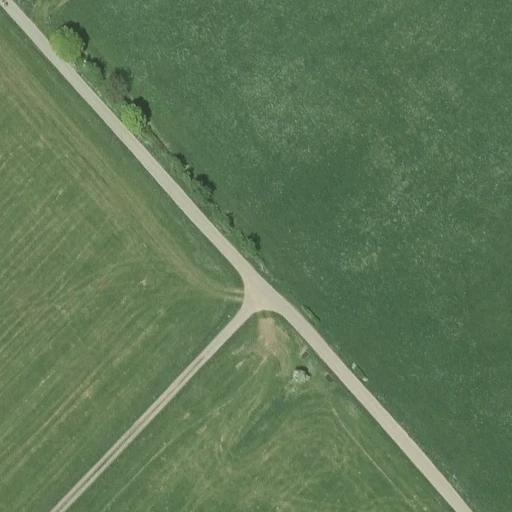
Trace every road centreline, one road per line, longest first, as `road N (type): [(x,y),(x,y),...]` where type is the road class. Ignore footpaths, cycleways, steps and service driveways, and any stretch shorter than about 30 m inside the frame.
road 1 (track): [(0,0),(261,294)]
road 2 (track): [(55,511),(261,294)]
road 3 (track): [(261,294),(458,511)]
